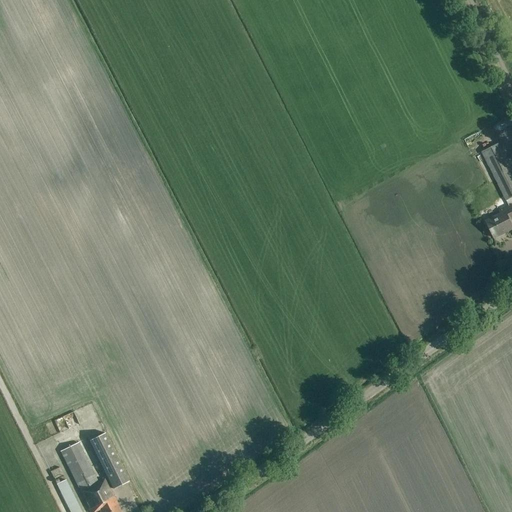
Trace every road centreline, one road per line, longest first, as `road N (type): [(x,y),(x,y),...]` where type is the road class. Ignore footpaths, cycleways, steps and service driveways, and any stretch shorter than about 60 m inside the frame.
road 1 (tertiary): [(195,511),(511,292)]
road 2 (track): [(69,511),(0,375)]
